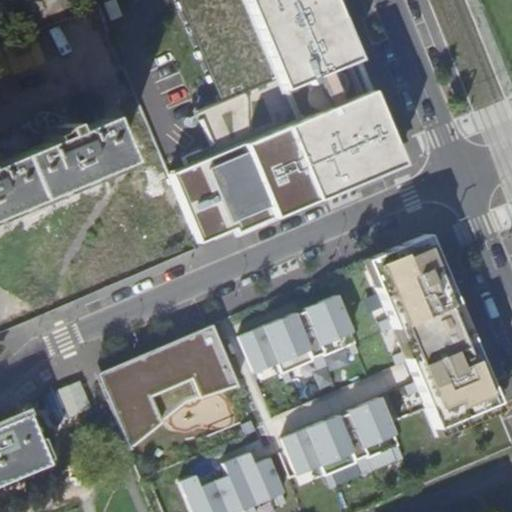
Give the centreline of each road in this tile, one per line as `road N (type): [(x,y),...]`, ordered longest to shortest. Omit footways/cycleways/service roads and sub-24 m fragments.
road 1 (residential): [(0,387),(37,350),(63,338),(462,174)]
road 2 (residential): [(388,0),(462,174)]
road 3 (residential): [(462,174),(511,304)]
